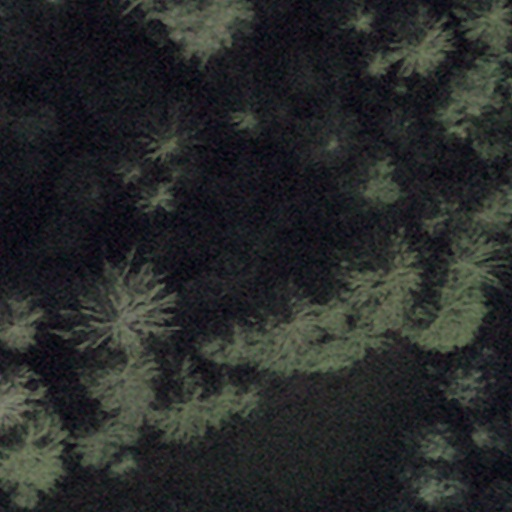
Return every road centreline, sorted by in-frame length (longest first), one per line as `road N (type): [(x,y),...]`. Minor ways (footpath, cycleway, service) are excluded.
road 1 (track): [(0,296),(175,218),(355,84),(511,48)]
road 2 (track): [(430,327),(43,511)]
